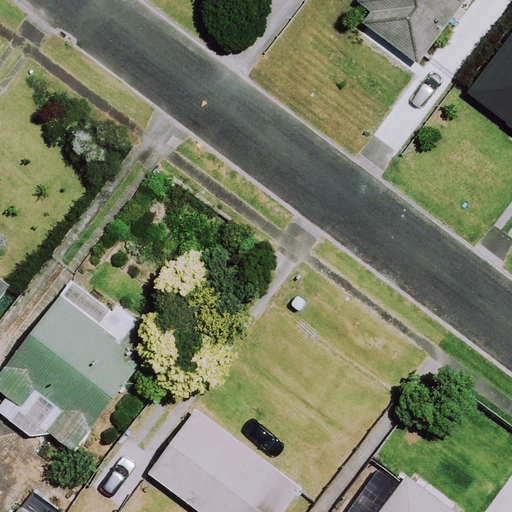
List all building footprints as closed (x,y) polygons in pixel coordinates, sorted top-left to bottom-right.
[(468,0),(363,0),(354,14),(420,64),(468,0)] [(511,29),(466,94),(511,126),(511,29)] [(0,300),(12,285),(0,275),(0,300)] [(141,321),(115,301),(95,326),(62,299),(0,377),(0,385),(13,396),(1,411),(37,440),(47,427),(76,450),(145,364),(121,345),(141,321)] [(292,511),(308,492),(200,406),(150,470),(203,511),(292,511)] [(400,488),(377,471),(346,511),(452,511),(408,478),(400,488)]
